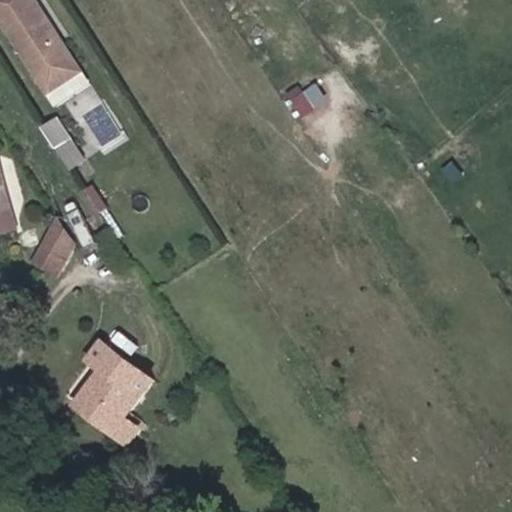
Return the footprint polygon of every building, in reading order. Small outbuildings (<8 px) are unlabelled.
[(0,0),(0,14),(53,96),(86,74),(38,0),(0,0)] [(308,115),(330,97),(315,79),(293,97),(308,115)] [(72,111),(58,119),(74,143),(86,134),(72,111)] [(86,134),(74,143),(81,154),(94,146),(86,134)] [(0,208),(4,228),(20,225),(3,153),(0,153),(0,208)] [(84,239),(65,216),(42,256),(67,272),(84,239)] [(103,345),(117,354),(123,359),(115,370),(107,368),(89,395),(125,421),(137,406),(160,371),(164,365),(115,329),(103,345)] [(123,359),(117,354),(107,368),(115,370),(123,359)] [(147,413),(137,406),(125,421),(133,427),(138,431),(150,416),(147,413)]
